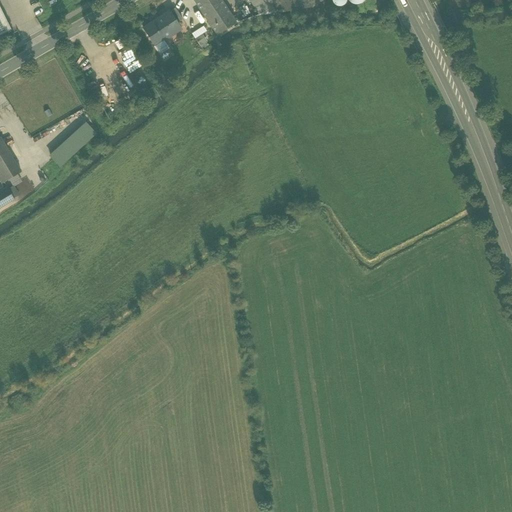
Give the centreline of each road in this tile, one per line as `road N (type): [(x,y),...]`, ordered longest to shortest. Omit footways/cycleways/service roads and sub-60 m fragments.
road 1 (secondary): [(410,0),(483,151),(511,233)]
road 2 (tertiary): [(0,71),(125,0)]
